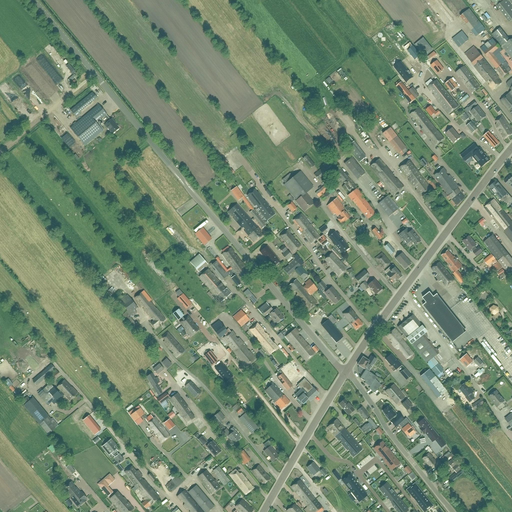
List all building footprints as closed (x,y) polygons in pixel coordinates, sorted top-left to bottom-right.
[(511,6),(506,0),(504,0),(496,6),(503,14),(511,7),(511,6)] [(511,7),(503,14),(509,22),(511,19),(511,7)] [(469,9),(459,16),(476,37),(485,29),(469,9)] [(511,39),(509,40),(500,28),(492,34),(511,58),(511,39)] [(459,48),(469,39),(462,31),(452,39),(459,48)] [(423,38),(414,45),(424,57),(433,50),(423,38)] [(511,70),(507,66),(508,65),(499,53),(502,51),(492,39),(480,48),(487,57),(496,69),(497,69),(503,77),(508,73),(511,70)] [(412,46),(407,50),(415,60),(420,56),(412,46)] [(492,90),(501,83),(498,78),(499,77),(483,58),(474,46),(464,54),(474,66),(486,82),(488,82),(489,84),(489,85),(492,90)] [(434,52),(427,57),(429,61),(437,55),(434,52)] [(36,61),(41,66),(47,60),(41,55),(36,61)] [(444,69),(437,60),(430,66),(437,74),(444,69)] [(406,82),(412,77),(410,74),(408,71),(401,63),(395,68),(406,82)] [(464,66),(456,73),(459,77),(460,77),(462,79),(461,80),(464,84),(465,83),(472,93),(480,87),(472,77),(473,77),(464,66)] [(38,75),(34,79),(39,85),(43,81),(38,75)] [(511,78),(507,82),(506,84),(510,89),(511,91),(500,100),(509,111),(510,110),(511,112),(511,113),(511,114),(511,78)] [(433,95),(436,99),(446,91),(436,80),(433,82),(431,79),(426,84),(428,87),(427,87),(430,92),(432,91),(434,94),(433,95)] [(451,92),(458,87),(451,79),(445,84),(451,92)] [(410,104),(415,100),(401,82),(396,86),(410,104)] [(414,95),(418,100),(424,96),(420,91),(414,95)] [(446,91),(436,99),(444,109),(449,114),(458,106),(453,100),(446,91)] [(76,117),(80,114),(79,112),(97,98),(92,92),(70,110),(76,117)] [(467,96),(458,102),(460,105),(469,99),(467,96)] [(475,108),(474,107),(477,104),(474,101),(467,106),(471,111),(470,112),(479,122),(486,116),(477,106),(475,108)] [(98,104),(70,128),(85,146),(103,131),(96,123),(101,119),(105,124),(104,125),(107,128),(112,134),(119,128),(114,122),(111,119),(110,120),(106,115),(107,115),(98,104)] [(431,106),(426,110),(431,116),(434,114),(436,112),(431,106)] [(431,124),(418,108),(410,114),(413,118),(414,118),(416,120),(415,122),(419,126),(422,129),(421,130),(422,131),(431,124)] [(469,118),(465,113),(460,116),(464,122),(469,118)] [(504,139),(511,134),(511,129),(502,115),(494,120),(496,124),(495,125),(504,139)] [(472,133),(477,129),(471,122),(466,126),(472,133)] [(431,124),(422,131),(425,134),(429,139),(430,139),(431,140),(430,141),(434,146),(444,139),(437,131),(431,124)] [(453,143),(460,137),(452,128),(446,134),(453,143)] [(492,136),(488,132),(484,136),(494,148),(499,143),(493,136),(492,136)] [(404,155),(402,153),(406,149),(396,136),(388,143),(400,158),(404,155)] [(360,163),(367,158),(355,143),(348,147),(360,163)] [(474,144),(461,155),(466,161),(479,151),(474,144)] [(490,160),(481,150),(474,155),(479,162),(478,163),(481,167),(490,160)] [(82,154),(74,161),(89,179),(97,172),(82,154)] [(310,169),(315,165),(306,155),(302,159),(310,169)] [(357,179),(364,173),(352,157),(344,164),(357,179)] [(395,179),(393,177),(394,176),(379,159),(369,167),(384,184),(390,191),(391,191),(394,194),(404,187),(396,179),(395,179)] [(430,189),(408,160),(398,168),(413,187),(415,186),(417,189),(415,190),(420,197),(430,189)] [(422,160),(418,163),(423,169),(427,166),(422,160)] [(246,176),(251,172),(244,162),(238,167),(246,176)] [(319,181),(333,169),(328,163),(314,175),(319,181)] [(350,193),(357,188),(339,168),(334,173),(335,173),(332,176),(334,178),(330,180),(333,184),(336,181),(336,180),(338,177),(342,182),(344,185),(342,187),(344,190),(346,188),(350,193)] [(447,176),(446,174),(446,172),(443,168),(434,175),(445,192),(455,205),(464,198),(456,188),(458,187),(449,175),(447,176)] [(313,187),(300,172),(293,177),(290,173),(282,180),(285,184),(284,185),(296,200),(295,201),(303,211),(314,203),(305,193),(313,187)] [(436,196),(440,193),(437,188),(438,187),(431,178),(427,181),(434,190),(433,191),(436,196)] [(508,194),(496,181),(489,187),(492,190),(491,190),(494,194),(495,194),(500,199),(505,206),(511,199),(508,194)] [(331,187),(328,182),(315,193),(319,198),(331,187)] [(243,197),(236,187),(231,191),(238,200),(243,197)] [(357,188),(347,195),(352,201),(352,200),(355,204),(355,203),(363,214),(363,213),(367,219),(374,213),(370,207),(372,205),(371,204),(369,205),(363,197),(357,188)] [(249,199),(256,209),(265,202),(264,200),(263,201),(260,202),(259,200),(261,198),(262,197),(258,192),(256,193),(254,190),(247,195),(249,199)] [(388,216),(398,208),(388,196),(378,204),(388,216)] [(350,217),(345,212),(342,208),(343,207),(336,198),(326,206),(333,215),(335,214),(338,218),(337,219),(341,224),(344,221),(350,217)] [(511,222),(502,210),(494,199),(484,208),(490,216),(492,215),(494,217),(493,219),(511,242),(511,222)] [(265,202),(256,209),(259,213),(260,212),(266,220),(275,214),(271,209),(270,209),(268,207),(269,206),(265,202)] [(291,202),(287,206),(292,212),(296,208),(291,202)] [(239,226),(241,228),(251,220),(237,204),(228,213),(234,220),(236,219),(238,221),(237,223),(239,226)] [(253,210),(249,213),(262,228),(265,225),(253,210)] [(319,237),(301,214),(293,220),(297,226),(298,225),(300,227),(299,229),(300,230),(300,231),(310,244),(319,237)] [(398,227),(402,225),(397,215),(393,217),(398,227)] [(355,221),(351,224),(360,235),(365,231),(367,230),(363,225),(362,224),(358,219),(355,221)] [(251,220),(241,228),(243,228),(245,230),(244,231),(249,236),(251,238),(250,238),(254,242),(263,235),(260,231),(251,220)] [(195,234),(204,245),(211,239),(202,228),(195,234)] [(379,240),(382,237),(375,228),(372,231),(379,240)] [(288,230),(287,229),(280,236),(287,245),(287,246),(292,252),(300,246),(297,242),(296,242),(294,240),(295,238),(293,236),(290,237),(288,234),(290,232),(288,230)] [(409,232),(406,229),(398,235),(401,239),(401,238),(406,244),(410,241),(414,246),(420,241),(412,230),(409,232)] [(341,240),(339,237),(336,234),(334,232),(328,237),(333,242),(335,245),(342,253),(349,248),(344,242),(345,242),(342,239),(341,240)] [(511,259),(493,235),(483,243),(509,276),(511,274),(511,259)] [(476,249),(475,246),(476,245),(469,236),(462,241),(467,247),(469,251),(471,249),(473,251),(473,252),(477,256),(482,251),(479,247),(476,249)] [(324,237),(321,240),(318,242),(321,245),(327,241),(324,237)] [(384,247),(391,255),(395,252),(388,244),(384,247)] [(272,267),(280,261),(267,246),(260,252),(272,267)] [(279,249),(283,253),(281,255),(288,262),(290,261),(292,259),(291,257),(292,256),(283,246),(279,249)] [(222,251),(224,253),(222,254),(232,269),(237,265),(236,264),(240,261),(236,255),(235,255),(233,253),(234,252),(231,248),(230,249),(228,247),(222,251)] [(449,266),(454,273),(453,273),(453,274),(461,283),(465,280),(457,270),(459,269),(462,266),(459,262),(459,263),(457,260),(454,256),(453,257),(448,250),(441,256),(447,263),(449,266)] [(339,276),(347,269),(341,263),(340,262),(332,253),(325,259),(327,262),(327,264),(339,276)] [(384,268),(390,263),(382,253),(375,259),(380,265),(381,264),(384,268)] [(404,269),(411,264),(402,253),(395,259),(400,265),(400,264),(404,269)] [(496,268),(499,265),(495,259),(491,254),(483,260),(487,265),(490,268),(494,265),(496,268)] [(221,281),(229,275),(217,260),(210,266),(221,281)] [(300,266),(295,260),(283,270),(288,276),(294,270),(303,280),(308,275),(300,265),(300,266)] [(309,262),(316,273),(320,270),(313,260),(309,262)] [(205,261),(195,269),(198,273),(208,264),(205,261)] [(237,265),(232,269),(235,272),(235,271),(236,273),(241,280),(250,274),(246,269),(244,267),(245,267),(241,262),(240,261),(236,264),(237,265)] [(439,262),(431,269),(434,272),(436,272),(438,274),(436,277),(440,281),(443,280),(445,282),(444,284),(446,286),(454,280),(445,270),(446,269),(445,268),(444,268),(439,262)] [(397,280),(401,276),(394,268),(395,267),(392,264),(384,271),(387,274),(386,274),(393,282),(397,279),(397,280)] [(226,289),(208,269),(199,277),(221,302),(231,293),(227,288),(226,289)] [(360,284),(369,276),(364,270),(355,278),(360,284)] [(237,286),(241,284),(235,276),(231,278),(237,286)] [(317,289),(309,279),(304,283),(306,285),(303,287),(296,279),(288,286),(293,293),(295,291),(297,293),(296,295),(302,303),(301,304),(307,311),(316,302),(310,295),(317,289)] [(375,294),(382,289),(374,280),(368,285),(375,294)] [(322,291),(326,287),(321,281),(317,285),(322,291)] [(335,304),(341,299),(338,296),(338,295),(331,287),(325,293),(331,301),(332,300),(335,304)] [(326,297),(319,289),(318,290),(319,290),(317,292),(320,295),(324,299),(326,297)] [(139,295),(135,298),(138,300),(137,301),(141,306),(142,306),(144,308),(143,309),(146,312),(153,306),(149,301),(151,300),(143,291),(139,295)] [(433,297),(430,292),(423,298),(427,302),(423,305),(448,337),(462,326),(437,294),(433,297)] [(191,303),(183,294),(177,299),(180,302),(182,302),(183,303),(182,305),(185,308),(191,303)] [(127,295),(119,301),(127,311),(126,311),(131,317),(132,316),(136,313),(134,310),(137,308),(127,295)] [(266,308),(263,305),(258,310),(262,315),(264,313),(266,315),(268,313),(277,323),(283,318),(279,313),(279,312),(276,309),(273,311),(269,306),(266,308)] [(153,306),(146,312),(151,318),(152,318),(154,321),(150,323),(154,328),(165,320),(156,308),(155,308),(153,306)] [(491,307),(490,308),(490,313),(495,315),(492,317),(494,320),(501,315),(499,312),(498,308),(494,306),(491,307)] [(356,315),(350,308),(343,314),(350,323),(349,324),(352,328),(354,327),(356,330),(362,325),(355,315),(356,315)] [(179,310),(173,314),(178,320),(181,318),(183,320),(180,322),(191,336),(199,330),(188,316),(184,319),(182,317),(184,316),(179,310)] [(241,310),(233,316),(241,326),(249,320),(241,310)] [(412,315),(397,327),(431,370),(437,365),(438,364),(433,357),(438,353),(435,349),(434,350),(431,347),(433,346),(429,341),(428,342),(425,339),(427,338),(426,337),(427,336),(425,333),(426,332),(421,326),(412,315)] [(336,343),(343,337),(328,320),(321,325),(336,343)] [(140,327),(136,322),(131,326),(135,332),(140,327)] [(219,322),(212,328),(217,334),(222,331),(225,336),(223,338),(246,367),(255,359),(239,338),(236,339),(234,337),(236,336),(232,331),(231,332),(228,329),(226,331),(219,322)] [(261,327),(258,324),(251,330),(253,333),(253,334),(271,354),(278,347),(274,343),(271,340),(272,340),(268,337),(269,336),(266,334),(264,335),(262,332),(264,330),(261,327)] [(299,337),(297,335),(299,333),(295,329),(293,330),(286,336),(285,337),(305,361),(314,353),(300,337),(299,337)] [(395,329),(386,336),(392,343),(391,344),(393,346),(397,349),(399,348),(400,351),(400,352),(404,357),(405,356),(407,359),(413,354),(401,339),(400,335),(395,329)] [(176,358),(184,351),(167,332),(162,337),(164,341),(164,342),(169,349),(173,353),(172,354),(176,358)] [(261,349),(258,351),(264,358),(267,356),(261,349)] [(397,361),(391,354),(385,359),(391,366),(393,364),(396,369),(401,365),(397,360),(397,361)] [(467,367),(473,362),(467,354),(460,360),(467,367)] [(372,367),(376,360),(371,356),(368,360),(362,357),(357,365),(359,366),(358,368),(358,373),(362,375),(360,378),(365,382),(364,383),(369,387),(368,388),(373,393),(384,382),(371,373),(368,372),(371,367),(372,367)] [(478,367),(478,366),(482,363),(483,363),(478,357),(473,361),(478,367)] [(165,359),(161,363),(166,370),(171,365),(165,359)] [(215,368),(226,382),(233,376),(230,373),(229,373),(227,370),(228,370),(225,366),(224,367),(221,363),(215,368)] [(38,376),(38,377),(33,381),(37,386),(42,381),(41,381),(44,378),(44,379),(55,369),(51,364),(49,367),(46,369),(40,373),(41,374),(38,376)] [(159,364),(153,369),(157,375),(164,369),(159,364)] [(406,380),(411,376),(404,368),(400,373),(406,380)] [(477,371),(478,372),(474,376),(476,378),(484,370),(483,368),(481,369),(480,370),(479,369),(477,371)] [(429,369),(420,376),(437,398),(446,391),(429,369)] [(158,395),(162,392),(157,384),(158,383),(155,379),(152,373),(149,375),(147,377),(152,386),(158,395)] [(288,381),(286,378),(282,373),(277,377),(281,382),(280,383),(282,385),(288,381)] [(8,379),(4,382),(9,388),(11,386),(13,384),(8,379)] [(313,388),(304,379),(297,385),(301,389),(294,395),(298,398),(297,399),(302,404),(307,399),(309,402),(318,393),(313,388)] [(65,391),(70,386),(64,380),(57,387),(60,390),(61,391),(59,393),(50,383),(46,386),(38,394),(49,405),(52,402),(54,404),(64,395),(63,395),(63,394),(65,392),(65,391)] [(192,384),(190,381),(185,386),(195,398),(201,392),(198,389),(196,387),(193,383),(192,384)] [(282,385),(286,390),(292,386),(288,381),(282,385)] [(273,400),(281,393),(275,385),(274,385),(272,383),(266,388),(267,389),(264,391),(273,400)] [(457,390),(460,394),(462,392),(466,397),(466,398),(470,402),(474,399),(471,394),(474,392),(472,390),(471,390),(465,383),(457,390)] [(404,398),(393,384),(384,392),(389,397),(396,404),(404,398)] [(63,395),(64,395),(65,397),(66,396),(70,400),(77,393),(72,387),(71,388),(70,386),(65,391),(65,392),(63,394),(63,395)] [(497,407),(504,401),(496,391),(489,396),(493,402),(497,407)] [(167,399),(169,398),(166,393),(157,399),(161,404),(167,399)] [(281,393),(273,400),(275,403),(281,410),(290,402),(284,395),(283,396),(281,393)] [(187,407),(178,394),(170,399),(179,413),(187,407)] [(39,404),(38,404),(33,398),(24,406),(31,415),(31,414),(48,434),(56,428),(49,421),(51,419),(48,416),(46,413),(41,407),(41,406),(39,404)] [(348,415),(354,410),(345,399),(339,404),(348,415)] [(407,410),(412,406),(406,400),(401,404),(407,410)] [(475,410),(481,406),(478,401),(472,405),(475,410)] [(236,412),(241,417),(244,414),(245,414),(237,404),(231,408),(235,413),(236,412)] [(137,411),(130,416),(132,418),(134,421),(142,415),(144,414),(140,408),(138,406),(135,408),(137,411)] [(392,412),(390,410),(391,410),(389,406),(382,412),(390,421),(395,427),(404,420),(398,413),(396,415),(393,412),(392,412)] [(187,407),(179,413),(183,418),(187,423),(194,418),(187,408),(188,407),(187,407)] [(369,416),(362,407),(357,411),(364,420),(366,422),(369,421),(371,419),(371,418),(369,416)] [(216,428),(222,424),(220,422),(225,418),(220,412),(210,420),(216,428)] [(258,429),(245,413),(245,414),(244,414),(241,417),(239,419),(252,434),(258,429)] [(149,426),(154,433),(162,426),(154,417),(153,418),(150,414),(145,419),(148,423),(148,422),(150,425),(149,426)] [(90,415),(84,420),(95,434),(102,429),(90,415)] [(167,428),(173,424),(169,418),(164,423),(166,425),(165,425),(167,428)] [(424,418),(417,424),(420,428),(419,429),(424,434),(425,433),(432,442),(434,440),(441,448),(445,444),(439,436),(438,437),(424,418)] [(337,419),(327,428),(336,438),(345,430),(340,425),(341,424),(337,419)] [(408,424),(405,420),(399,426),(402,429),(401,429),(406,435),(408,434),(410,436),(415,433),(408,424)] [(365,436),(352,421),(347,426),(359,441),(365,436)] [(222,424),(216,428),(220,433),(224,438),(227,436),(233,444),(240,438),(234,431),(235,430),(233,427),(230,430),(233,433),(231,434),(226,429),(225,429),(221,425),(222,425),(222,424)] [(154,433),(158,438),(157,439),(161,443),(170,436),(164,429),(164,428),(162,426),(154,433)] [(349,435),(348,433),(345,430),(336,438),(338,440),(339,439),(340,440),(342,442),(349,435)] [(354,440),(351,437),(349,435),(342,442),(344,444),(345,445),(343,446),(345,448),(354,440)] [(202,437),(201,437),(198,440),(203,446),(207,441),(202,436),(202,437)] [(116,445),(111,439),(102,447),(109,455),(111,453),(113,455),(118,451),(116,449),(114,446),(116,445)] [(350,451),(358,445),(356,443),(354,440),(345,448),(346,449),(348,448),(348,449),(350,451)] [(215,456),(221,451),(213,441),(206,446),(215,456)] [(272,446),(268,441),(263,445),(266,449),(264,451),(268,457),(269,456),(271,458),(270,459),(273,463),(276,461),(275,460),(278,457),(271,447),(272,446)] [(384,458),(390,453),(381,442),(373,448),(380,456),(382,455),(384,458)] [(362,449),(359,446),(359,447),(358,445),(350,451),(352,453),(353,454),(351,455),(353,457),(362,449)] [(244,465),(250,460),(243,450),(237,455),(244,465)] [(445,463),(454,456),(452,452),(450,454),(446,458),(443,460),(445,463)] [(117,453),(113,456),(114,457),(113,458),(117,462),(121,458),(118,454),(117,453)] [(390,453),(384,458),(386,460),(384,462),(391,470),(399,464),(390,453)] [(430,455),(428,453),(422,458),(429,467),(430,466),(431,467),(436,462),(434,459),(433,459),(432,458),(432,457),(431,455),(430,455)] [(204,461),(208,466),(213,462),(209,457),(204,461)] [(455,474),(457,477),(458,478),(466,471),(462,467),(455,458),(448,463),(456,473),(455,474)] [(62,463),(71,475),(76,472),(66,460),(62,463)] [(117,462),(114,464),(120,472),(123,470),(117,462)] [(313,475),(319,470),(313,462),(307,468),(313,475)] [(266,475),(264,472),(259,465),(251,471),(259,481),(262,485),(270,479),(267,474),(266,475)] [(136,471),(132,467),(131,466),(125,471),(125,472),(135,486),(134,486),(144,498),(142,500),(144,502),(142,504),(146,509),(149,506),(150,506),(159,498),(153,492),(144,480),(143,481),(140,478),(142,476),(138,471),(136,471)] [(224,486),(230,481),(218,466),(212,471),(224,486)] [(323,476),(327,473),(322,468),(319,471),(323,476)] [(211,494),(220,488),(216,482),(214,480),(213,480),(206,470),(198,477),(200,480),(211,494)] [(235,470),(229,475),(245,495),(253,488),(241,473),(239,474),(235,470)] [(153,482),(155,479),(150,473),(147,475),(153,482)] [(171,480),(165,485),(170,492),(184,481),(179,474),(176,476),(173,473),(169,476),(171,480)] [(96,485),(107,498),(113,494),(108,487),(115,481),(110,474),(96,485)] [(351,491),(358,486),(355,483),(356,482),(350,474),(342,481),(351,491)] [(340,486),(333,478),(328,482),(334,490),(340,486)] [(300,480),(295,483),(311,503),(315,499),(300,480)] [(70,497),(78,490),(76,488),(75,488),(73,486),(74,485),(71,482),(71,481),(62,488),(63,489),(70,497)] [(311,503),(295,483),(291,487),(307,507),(311,503)] [(397,496),(393,491),(386,483),(379,489),(387,499),(388,499),(389,498),(392,501),(397,496)] [(418,499),(423,495),(415,484),(407,490),(413,498),(415,496),(418,499)] [(204,511),(207,511),(214,506),(196,485),(188,492),(204,511)] [(360,488),(358,486),(351,491),(359,502),(367,495),(361,488),(360,488)] [(78,490),(70,497),(78,507),(86,501),(82,496),(80,494),(80,493),(78,490)] [(203,511),(184,490),(176,497),(180,502),(183,501),(185,503),(183,505),(186,509),(188,509),(190,511),(189,511),(203,511)] [(123,498),(117,492),(109,499),(121,511),(130,511),(134,509),(124,498),(123,498)] [(423,495),(418,499),(420,502),(418,504),(424,511),(432,506),(423,495)] [(404,511),(407,510),(397,496),(392,501),(394,504),(393,505),(392,505),(397,511),(404,511)] [(311,503),(307,507),(311,511),(320,511),(323,510),(319,504),(318,504),(316,503),(317,502),(315,499),(311,503)] [(240,511),(251,511),(253,511),(249,507),(249,506),(242,500),(235,507),(240,511)] [(355,511),(347,502),(340,509),(342,511),(355,511)]
